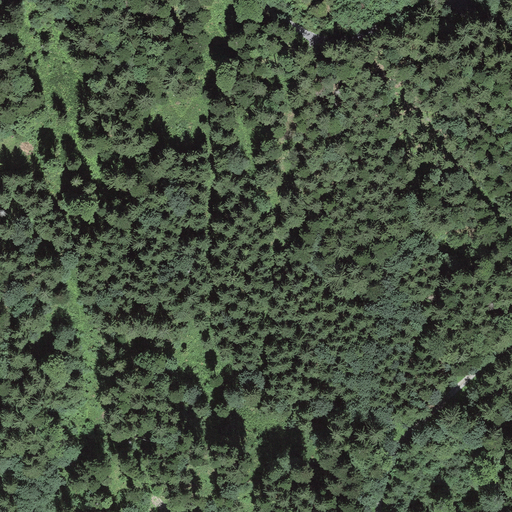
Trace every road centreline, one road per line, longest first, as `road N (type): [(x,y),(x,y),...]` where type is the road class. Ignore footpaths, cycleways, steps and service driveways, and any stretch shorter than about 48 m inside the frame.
road 1 (track): [(511,343),(446,396),(405,443),(381,511)]
road 2 (track): [(264,0),(313,37),(366,31),(436,0)]
